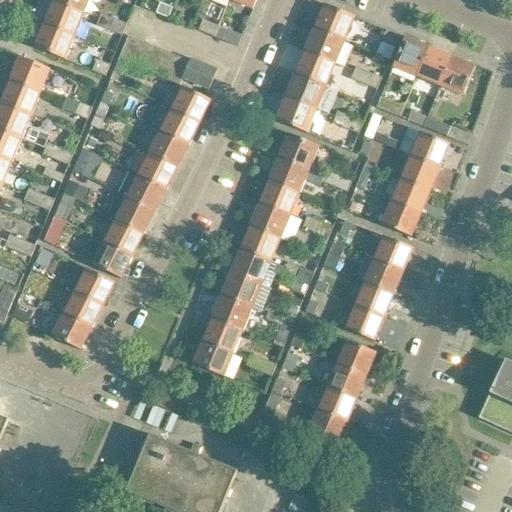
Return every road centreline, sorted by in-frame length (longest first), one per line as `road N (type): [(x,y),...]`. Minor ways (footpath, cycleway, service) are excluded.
road 1 (residential): [(0,352),(70,381),(93,380),(108,365),(279,0)]
road 2 (residential): [(371,511),(502,121)]
